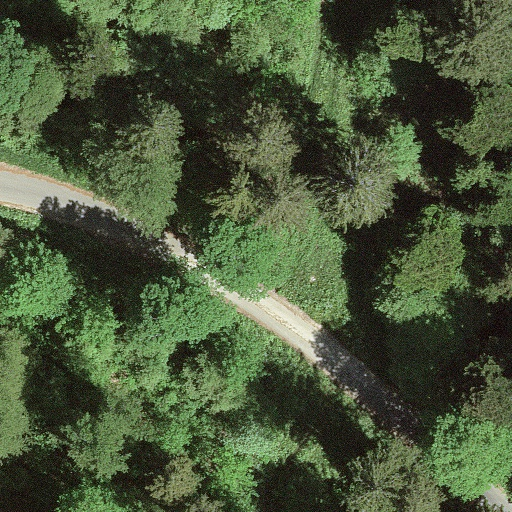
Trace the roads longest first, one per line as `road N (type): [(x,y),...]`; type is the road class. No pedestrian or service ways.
road 1 (unclassified): [(0,188),(102,216),(192,259),(350,363),(508,511)]
road 2 (track): [(350,363),(331,118)]
